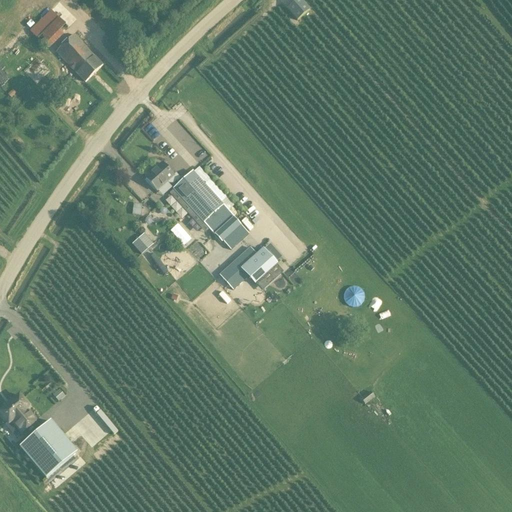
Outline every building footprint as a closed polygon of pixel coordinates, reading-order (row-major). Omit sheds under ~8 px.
[(298,0),(286,9),(296,21),(309,10),(300,0),(298,0)] [(51,11),(29,32),(48,51),(69,30),(58,18),(51,11)] [(103,66),(74,35),(56,53),(85,83),(103,66)] [(54,73),(40,60),(27,73),(41,87),(54,73)] [(175,181),(179,185),(182,182),(176,174),(173,176),(162,164),(145,179),(157,191),(167,182),(168,184),(172,184),(175,181)] [(182,182),(179,185),(173,190),(203,224),(204,224),(214,235),(221,243),(241,226),(233,217),(223,206),(193,172),(182,182)] [(142,216),(143,204),(134,203),(132,214),(142,216)] [(171,231),(184,246),(192,239),(179,224),(171,231)] [(132,245),(142,255),(158,240),(149,230),(132,245)] [(220,276),(234,292),(249,278),(256,287),(279,266),(264,250),(257,256),(250,249),(220,276)] [(272,344),(244,314),(226,331),(254,361),(272,344)] [(33,404),(21,390),(12,399),(11,398),(3,404),(5,405),(0,408),(0,413),(9,424),(12,422),(21,434),(24,431),(29,438),(20,446),(48,476),(78,450),(52,418),(41,427),(36,421),(39,419),(30,408),(33,404)] [(371,392),(362,398),(366,404),(375,397),(371,392)] [(98,425),(107,417),(99,407),(89,415),(98,425)] [(74,420),(97,446),(107,437),(85,411),(74,420)]
